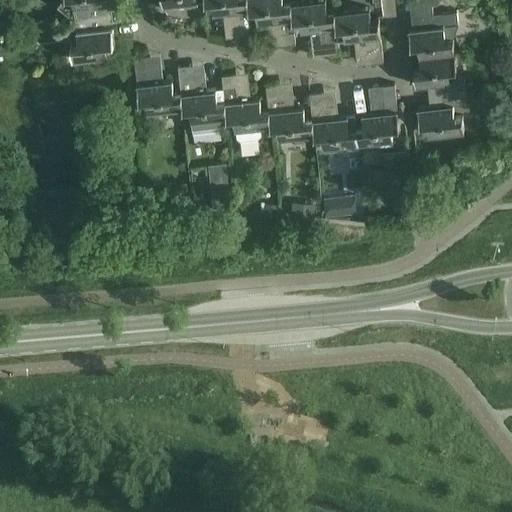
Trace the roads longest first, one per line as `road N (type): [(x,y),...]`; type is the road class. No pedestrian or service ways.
road 1 (residential): [(128,0),(133,35),(334,72),(395,73),(385,0)]
road 2 (secondary): [(0,343),(365,313)]
road 3 (secondary): [(511,274),(476,277),(365,313)]
road 4 (secondary): [(365,313),(511,329)]
